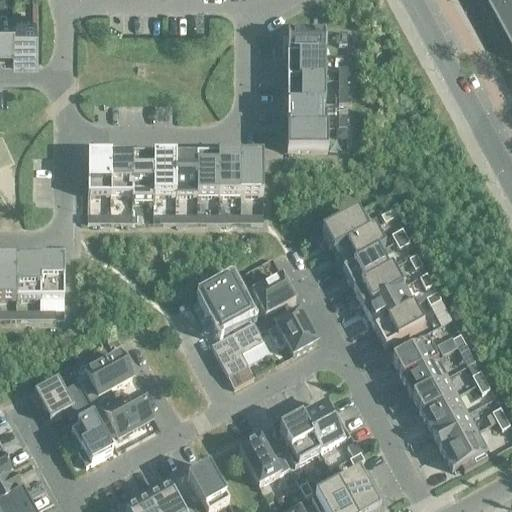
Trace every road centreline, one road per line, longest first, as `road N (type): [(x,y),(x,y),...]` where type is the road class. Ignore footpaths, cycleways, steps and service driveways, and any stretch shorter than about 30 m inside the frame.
road 1 (residential): [(73,511),(65,496),(339,350),(426,511)]
road 2 (residential): [(66,137),(216,135),(243,120),(245,9)]
road 3 (residential): [(245,9),(66,6),(64,74)]
road 4 (residential): [(406,0),(511,192)]
road 5 (residential): [(0,240),(61,241),(66,137)]
